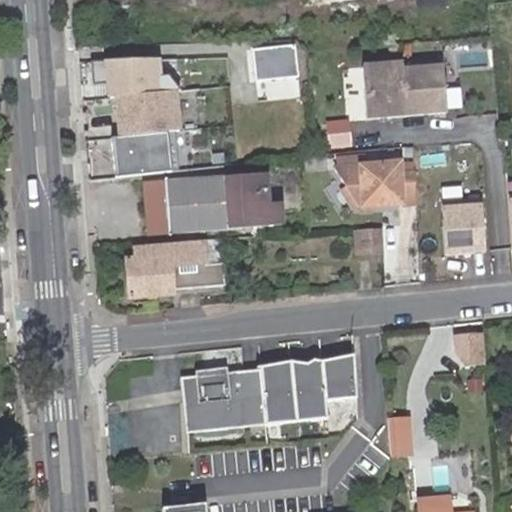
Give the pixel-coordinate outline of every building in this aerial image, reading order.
[(416,0),(418,11),(448,8),(447,0),(416,0)] [(295,43),(251,47),(254,80),(298,76),(295,43)] [(159,60),(103,65),(106,101),(111,100),(118,177),(171,172),(168,137),(181,136),(177,92),(162,93),(159,60)] [(441,61),(362,68),(366,122),(446,115),(441,61)] [(336,160),(337,169),(363,167),(362,159),(336,160)] [(337,169),(332,168),(344,190),(356,209),(365,208),(414,206),(412,175),(397,176),(396,166),(363,167),(337,169)] [(146,236),(226,230),(277,225),(275,206),(263,208),(260,176),(223,179),(142,185),(146,236)] [(338,194),(349,213),(356,209),(344,190),(338,194)] [(478,201),(439,204),(442,255),(482,252),(478,201)] [(378,228),(357,230),(359,255),(379,253),(378,228)] [(203,263),(202,247),(166,250),(167,255),(123,258),(127,297),(171,294),(170,288),(205,285),(222,284),(220,262),(203,263)] [(256,367),(178,377),(185,431),(326,420),(322,400),(356,397),(352,350),(256,367)] [(390,414),(389,454),(414,454),(414,414),(390,414)] [(418,510),(447,508),(446,498),(416,500),(418,510)]
